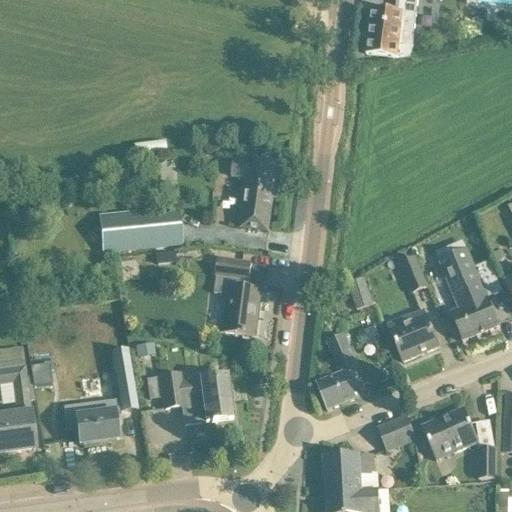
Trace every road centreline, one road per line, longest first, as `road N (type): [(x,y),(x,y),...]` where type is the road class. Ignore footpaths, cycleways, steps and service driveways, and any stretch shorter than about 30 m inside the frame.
road 1 (residential): [(289,444),(329,112)]
road 2 (residential): [(289,444),(511,356)]
road 3 (tertiary): [(35,511),(198,490),(248,504)]
